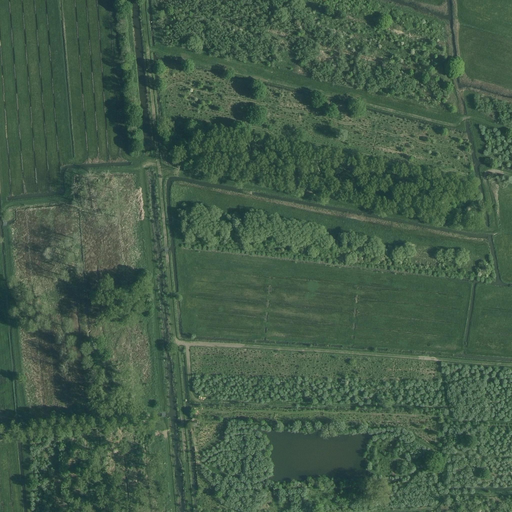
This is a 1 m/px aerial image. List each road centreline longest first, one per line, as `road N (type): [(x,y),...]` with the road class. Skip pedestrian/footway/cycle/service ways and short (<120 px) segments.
road 1 (track): [(0,211),(66,197),(72,171),(149,165),(488,229),(494,223),(485,173),(511,177)]
road 2 (track): [(190,511),(142,0)]
road 3 (track): [(147,49),(511,127)]
road 4 (track): [(141,167),(172,511)]
road 5 (track): [(3,209),(28,429)]
road 6 (track): [(163,421),(0,433)]
